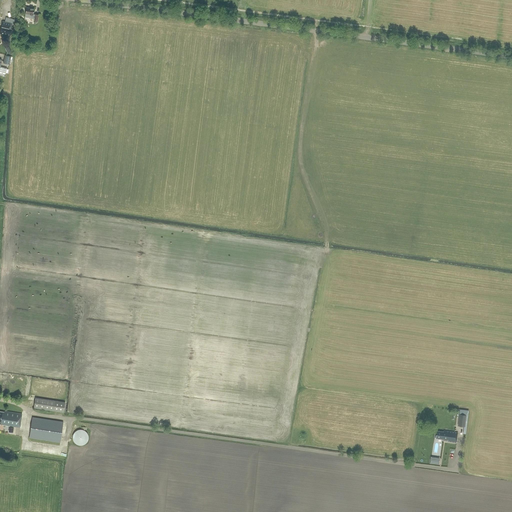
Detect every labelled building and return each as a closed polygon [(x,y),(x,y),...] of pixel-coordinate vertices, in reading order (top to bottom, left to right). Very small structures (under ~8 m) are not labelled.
[(25,18),(27,18),(34,19),(34,21),(37,22),(38,15),(35,14),(35,15),(33,15),(34,9),(26,8),(25,14),(25,18)] [(0,34),(10,37),(12,27),(12,24),(3,22),(0,34)] [(9,65),(11,57),(5,55),(3,64),(9,65)] [(63,412),(65,402),(35,398),(34,408),(63,412)] [(0,424),(20,428),(22,414),(4,411),(4,413),(0,411),(0,424)] [(458,426),(465,427),(467,415),(459,414),(458,426)] [(60,443),(63,422),(32,417),(29,438),(60,443)] [(73,437),(73,438),(73,439),(73,440),(73,441),(74,441),(74,442),(75,443),(76,444),(77,445),(78,445),(79,445),(81,445),(82,445),(83,445),(84,445),(84,444),(85,444),(86,444),(86,443),(87,442),(88,441),(88,440),(88,439),(88,438),(88,437),(88,436),(88,435),(88,434),(87,433),(86,432),(86,431),(85,431),(84,431),(84,430),(83,430),(82,430),(81,430),(80,430),(79,430),(78,430),(77,430),(77,431),(76,431),(75,432),(74,433),(74,434),(73,434),(73,435),(73,436),(73,437)] [(437,431),(436,438),(443,439),(442,441),(456,443),(458,433),(444,431),(444,432),(437,431)]
